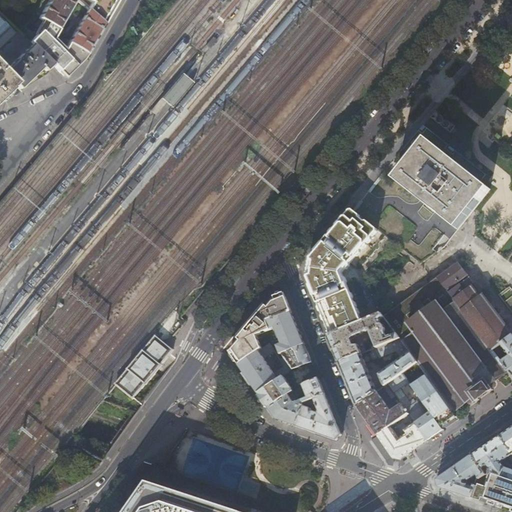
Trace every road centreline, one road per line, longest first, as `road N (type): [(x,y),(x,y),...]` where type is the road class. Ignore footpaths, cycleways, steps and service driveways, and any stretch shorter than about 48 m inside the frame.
road 1 (secondary): [(483,0),(275,246)]
road 2 (residential): [(275,246),(353,436),(350,464)]
road 3 (residential): [(350,464),(270,437),(181,380)]
road 4 (secondary): [(275,246),(181,380)]
road 5 (tertiary): [(42,129),(84,80),(133,0)]
road 6 (tertiary): [(403,484),(511,410)]
road 7 (secondary): [(181,380),(108,481)]
